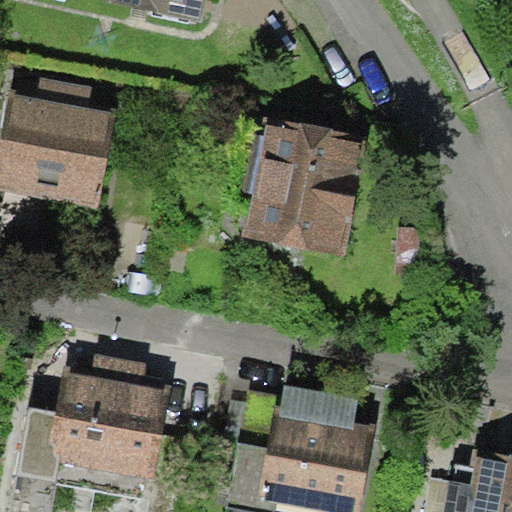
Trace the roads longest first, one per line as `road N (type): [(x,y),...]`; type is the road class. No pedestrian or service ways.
road 1 (residential): [(0,284),(511,369)]
road 2 (residential): [(348,0),(511,230)]
